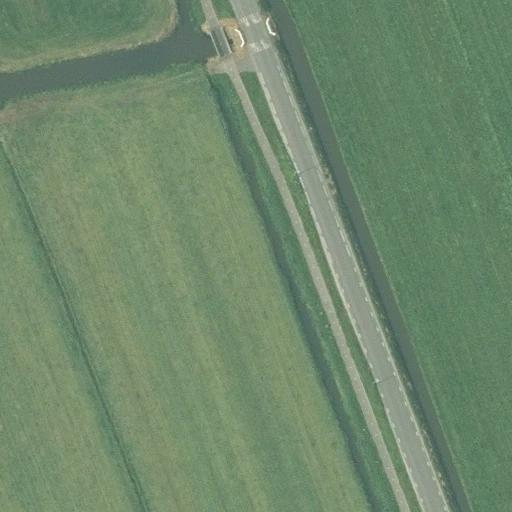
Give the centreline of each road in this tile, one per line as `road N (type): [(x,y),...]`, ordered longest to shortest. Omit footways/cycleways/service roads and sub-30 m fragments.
road 1 (tertiary): [(435,511),(242,0)]
road 2 (track): [(0,121),(39,96),(120,88),(263,54)]
